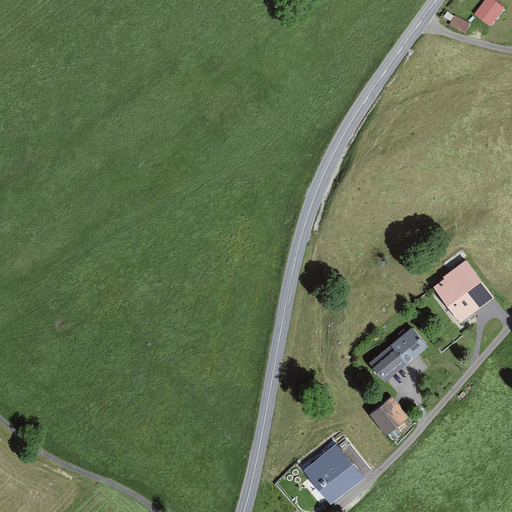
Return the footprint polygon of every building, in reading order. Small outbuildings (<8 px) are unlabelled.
[(488,0),(477,14),(489,23),(501,9),(490,0),(488,0)] [(449,25),(465,34),(471,24),(455,15),(449,25)] [(457,323),(491,297),(463,260),(429,285),(457,323)] [(424,346),(408,327),(364,362),(380,382),(424,346)] [(381,435),(405,418),(389,396),(365,413),(381,435)] [(327,503),(360,477),(332,443),(300,469),(327,503)]
